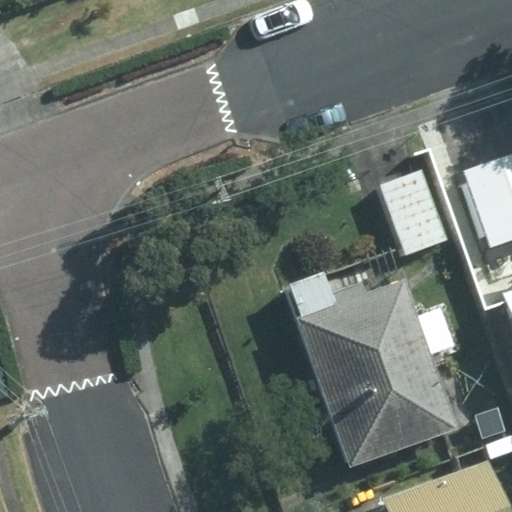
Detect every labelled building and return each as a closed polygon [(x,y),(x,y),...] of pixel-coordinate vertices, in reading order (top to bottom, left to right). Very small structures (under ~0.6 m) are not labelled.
[(511,146),(442,169),(511,383),(511,146)] [(439,247),(413,168),(365,183),(390,262),(439,247)] [(389,282),(278,319),(332,477),(443,440),(389,282)] [(511,444),(511,418),(500,397),(457,421),(479,462),(511,444)] [(477,511),(463,475),(363,511),(477,511)]
